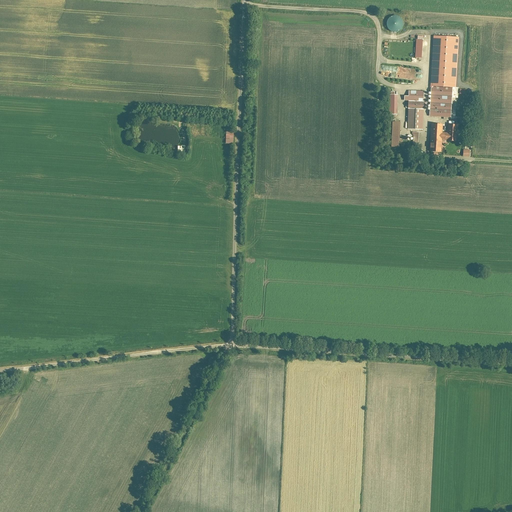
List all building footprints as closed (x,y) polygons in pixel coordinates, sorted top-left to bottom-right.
[(451,119),(453,88),(456,89),(459,38),(434,37),(430,118),(451,119)] [(409,92),(409,110),(423,110),(424,92),(409,92)] [(409,114),(409,129),(423,129),(423,114),(409,114)] [(431,125),(430,154),(442,154),(442,141),(448,141),(448,142),(457,143),(458,127),(448,126),(448,134),(443,133),(443,125),(431,125)] [(235,131),(226,131),(226,145),(234,145),(235,131)]
